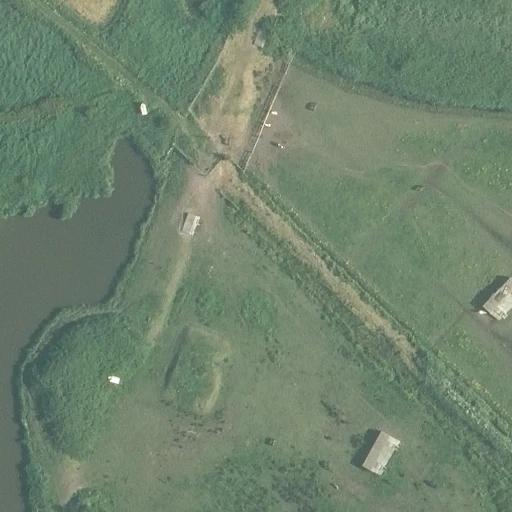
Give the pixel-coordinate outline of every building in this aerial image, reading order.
[(278,39),(272,37),(274,34),(262,28),(254,45),(266,51),(270,41),(276,43),(278,39)] [(205,223),(199,221),(200,218),(188,213),(182,231),(194,235),(198,225),(203,227),(205,223)] [(497,319),(501,316),(505,320),(509,317),(504,312),(511,304),(511,277),(511,276),(496,291),(483,305),(497,319)] [(73,385),(67,386),(67,383),(54,384),(57,403),(69,401),(68,390),(74,390),(73,385)] [(380,474),(382,470),(388,473),(390,469),(384,466),(394,448),(399,451),(401,446),(396,444),(398,439),(380,429),(361,465),(380,474)]
